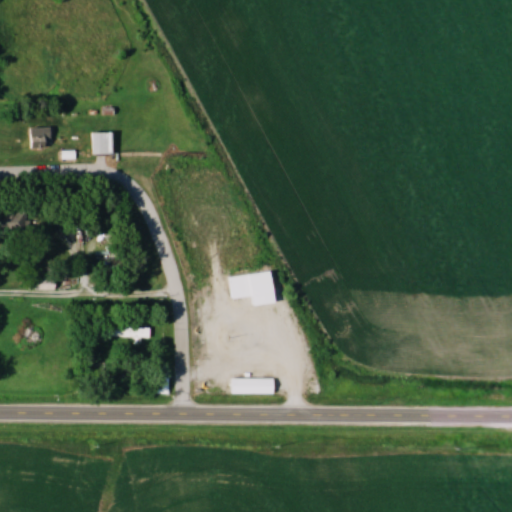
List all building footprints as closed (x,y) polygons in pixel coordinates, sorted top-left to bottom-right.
[(51,148),(50,127),(25,127),(25,148),(51,148)] [(110,132),(88,132),(88,156),(110,156),(110,132)] [(0,210),(0,231),(24,232),(24,210),(0,210)] [(271,303),(268,270),(224,275),(227,299),(244,297),(244,306),(271,303)] [(148,327),(102,326),(102,336),(130,337),(130,341),(148,342),(148,327)] [(167,393),(167,363),(150,363),(150,393),(167,393)] [(271,394),(271,377),(227,377),(227,394),(271,394)]
